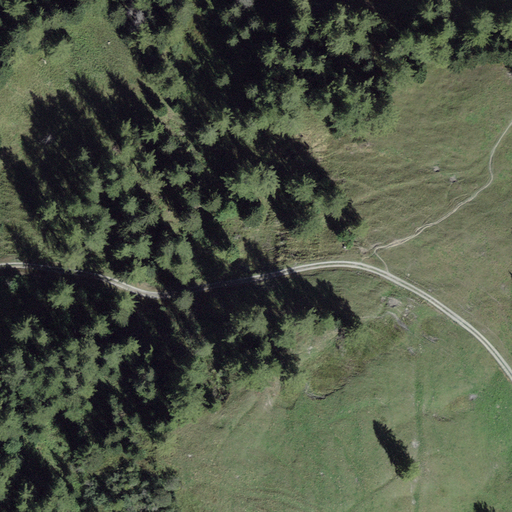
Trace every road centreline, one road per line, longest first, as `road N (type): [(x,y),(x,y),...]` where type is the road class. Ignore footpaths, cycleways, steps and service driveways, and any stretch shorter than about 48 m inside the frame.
road 1 (track): [(0,266),(148,293),(325,263),(387,273)]
road 2 (track): [(387,273),(378,250),(416,234),(489,181),(496,146),(511,124)]
road 3 (track): [(387,273),(481,336),(511,373)]
